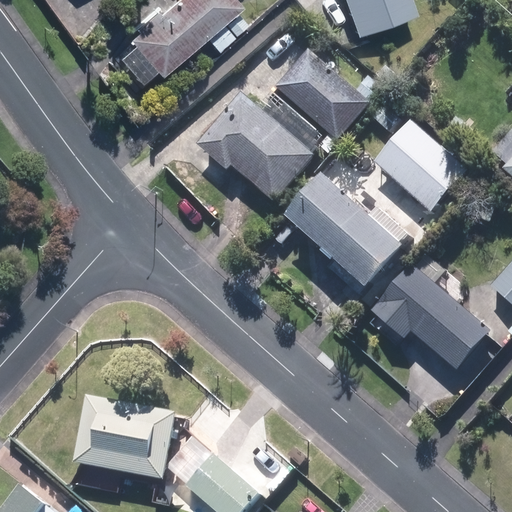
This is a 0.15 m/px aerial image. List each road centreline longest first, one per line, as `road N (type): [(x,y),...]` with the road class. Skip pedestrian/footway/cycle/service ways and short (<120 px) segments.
road 1 (residential): [(128,222),(456,511)]
road 2 (residential): [(0,54),(128,222)]
road 3 (residential): [(0,369),(128,222)]
